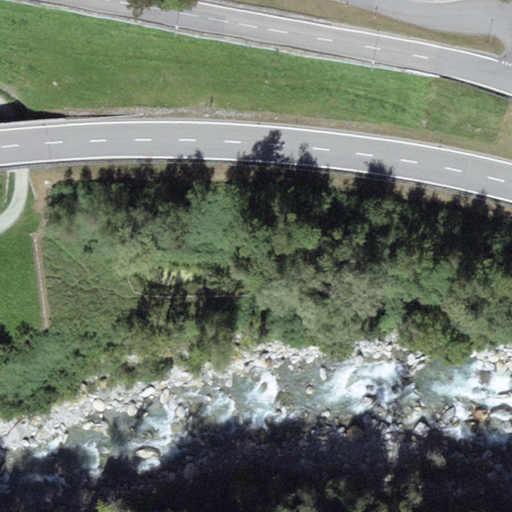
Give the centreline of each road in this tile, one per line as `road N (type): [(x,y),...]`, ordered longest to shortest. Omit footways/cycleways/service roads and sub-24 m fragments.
road 1 (primary): [(0,148),(256,142),(511,184)]
road 2 (unclassified): [(511,81),(116,0)]
road 3 (residential): [(366,0),(511,31)]
